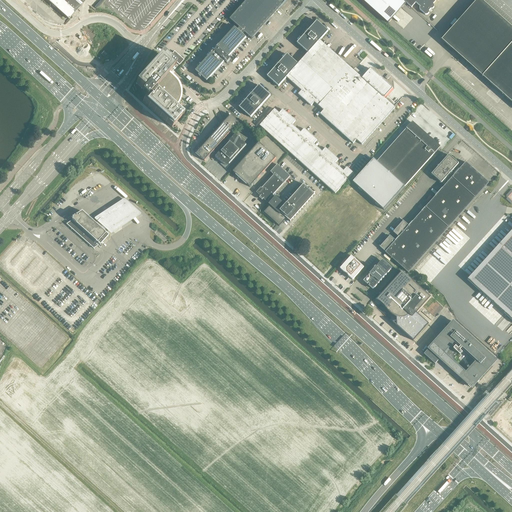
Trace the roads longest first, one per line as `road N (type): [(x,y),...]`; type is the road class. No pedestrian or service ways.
road 1 (unclassified): [(511,449),(185,154),(194,113),(221,99),(313,0)]
road 2 (trunk): [(474,435),(107,103)]
road 3 (trunk): [(114,134),(393,390)]
road 4 (tertiary): [(511,176),(316,0)]
road 5 (track): [(0,403),(119,511)]
road 6 (unclassified): [(142,48),(101,18),(56,33),(13,0)]
road 7 (trunk): [(97,94),(0,6)]
